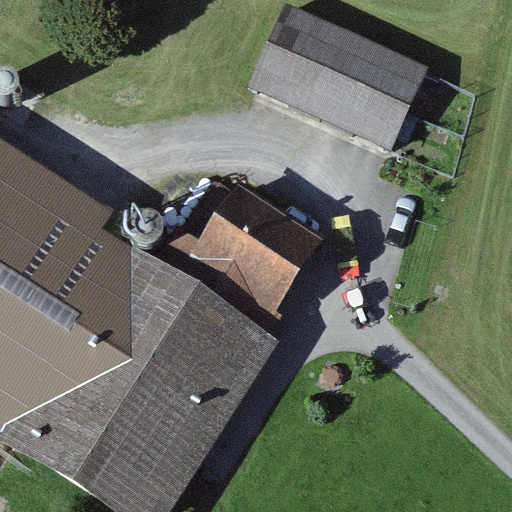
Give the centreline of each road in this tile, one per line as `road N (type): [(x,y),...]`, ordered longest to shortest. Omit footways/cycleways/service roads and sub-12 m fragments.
road 1 (track): [(0,115),(87,160),(230,147),(374,216),(343,299)]
road 2 (unclassified): [(343,299),(511,460)]
